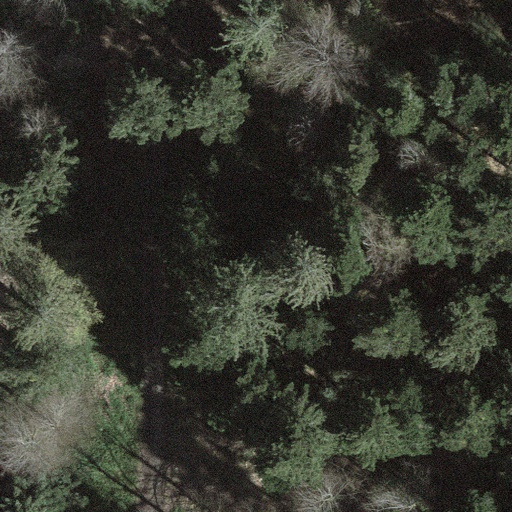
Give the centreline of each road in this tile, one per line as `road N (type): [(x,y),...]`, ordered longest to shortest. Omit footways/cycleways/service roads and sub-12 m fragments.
road 1 (track): [(195,0),(162,422),(147,511)]
road 2 (track): [(162,422),(45,240),(0,115)]
